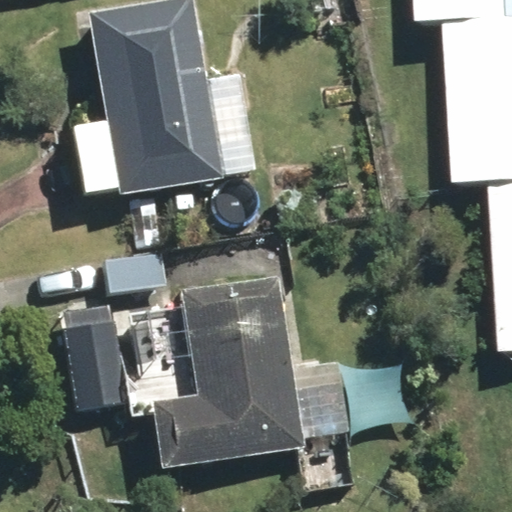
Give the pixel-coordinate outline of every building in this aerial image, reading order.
[(511,0),(425,0),(427,25),(511,19),(511,0)] [(181,1),(76,21),(110,199),(214,180),(181,1)] [(511,35),(456,35),(457,202),(511,201),(511,35)] [(511,205),(495,206),(503,366),(511,365),(511,205)] [(147,481),(200,471),(200,473),(300,455),(288,389),(287,389),(268,281),(166,299),(185,404),(135,413),(147,481)] [(53,322),(68,416),(117,408),(101,314),(53,322)]
